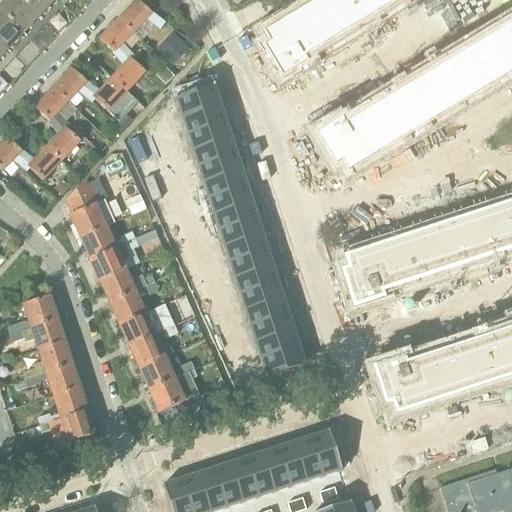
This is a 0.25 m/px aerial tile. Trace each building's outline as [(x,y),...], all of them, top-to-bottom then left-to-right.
[(5,0),(0,6),(0,98),(92,0),(5,0)] [(319,0),(262,34),(268,45),(262,49),(281,81),(307,65),(304,60),(403,0),(319,0)] [(119,19),(118,20),(133,34),(147,19),(160,29),(165,24),(152,13),(151,14),(136,1),(137,3),(120,21),(119,19)] [(123,44),(133,34),(118,20),(119,22),(102,40),(101,39),(100,40),(114,53),(113,54),(118,60),(128,51),(123,44)] [(341,121),(315,137),(334,169),(341,165),(347,176),(511,76),(511,25),(345,126),(341,121)] [(157,50),(173,66),(188,50),(172,34),(157,50)] [(134,58),(128,51),(118,60),(125,68),(114,80),(112,78),(111,79),(126,93),(145,73),(132,61),(134,58)] [(54,88),(53,89),(67,102),(77,92),(84,97),(92,87),(86,82),(85,83),(71,70),(70,70),(72,72),(55,90),(54,88)] [(197,77),(188,81),(192,91),(201,87),(197,77)] [(126,93),(111,79),(111,80),(112,81),(104,90),(101,93),(92,87),(84,97),(92,103),(95,100),(108,112),(126,93)] [(212,87),(173,100),(179,120),(219,107),(212,87)] [(34,108),(49,122),(48,123),(52,128),(62,119),(57,113),(67,102),(53,89),(54,91),(36,109),(35,107),(34,108)] [(219,107),(179,120),(185,138),(225,125),(219,107)] [(120,123),(116,127),(122,133),(132,123),(126,116),(120,123)] [(162,116),(152,120),(154,128),(165,124),(162,116)] [(46,148),(61,162),(79,142),(66,130),(69,127),(62,119),(52,128),(59,137),(48,149),(46,147),(46,148)] [(225,125),(185,138),(190,154),(230,141),(225,125)] [(0,170),(2,172),(12,161),(19,166),(27,156),(21,152),(20,152),(6,138),(5,139),(6,141),(5,143),(0,147),(0,170)] [(230,141),(190,154),(196,170),(235,157),(230,141)] [(137,145),(126,150),(129,157),(140,153),(137,145)] [(61,162),(46,148),(45,148),(47,150),(35,162),(27,156),(19,166),(27,172),(30,169),(43,181),(61,162)] [(140,153),(129,157),(133,165),(143,160),(140,153)] [(235,157),(196,170),(201,186),(240,173),(235,157)] [(240,173),(201,186),(206,202),(246,189),(240,173)] [(151,176),(140,181),(143,188),(154,183),(151,176)] [(67,201),(66,201),(73,216),(69,217),(79,239),(105,228),(105,227),(114,223),(104,201),(96,205),(85,182),(84,183),(67,201)] [(68,188),(62,183),(55,190),(61,196),(68,188)] [(154,183),(143,188),(147,196),(157,191),(154,183)] [(246,189),(206,202),(211,218),(251,205),(246,189)] [(349,271),(342,273),(353,309),(382,299),(380,293),(511,250),(511,204),(345,259),(349,271)] [(251,205),(211,218),(217,234),(256,221),(251,205)] [(164,207),(154,211),(157,219),(168,214),(164,207)] [(168,214),(157,219),(161,227),(171,222),(168,214)] [(256,221),(217,234),(222,250),(261,237),(256,221)] [(105,228),(79,239),(89,261),(115,250),(105,228)] [(132,234),(120,240),(123,247),(135,242),(132,234)] [(261,237),(222,250),(227,266),(266,253),(261,237)] [(178,238),(168,242),(171,250),(182,245),(178,238)] [(135,242),(123,247),(126,254),(127,254),(138,249),(135,242)] [(182,245),(171,250),(175,257),(185,253),(182,245)] [(115,250),(89,261),(99,283),(125,272),(120,262),(128,258),(127,254),(126,254),(123,247),(115,250)] [(266,253),(227,266),(232,282),(272,269),(266,253)] [(192,268),(182,273),(185,281),(196,276),(192,268)] [(272,269),(232,282),(238,298),(277,285),(272,269)] [(125,272),(99,283),(109,305),(135,293),(135,294),(142,290),(146,289),(143,282),(142,278),(130,284),(125,272)] [(196,276),(185,281),(188,288),(199,283),(196,276)] [(151,278),(143,282),(146,289),(155,285),(151,278)] [(146,289),(142,290),(146,298),(158,292),(155,285),(146,289)] [(277,285),(238,298),(243,313),(282,301),(277,285)] [(135,293),(109,305),(119,327),(145,315),(135,294),(135,293)] [(7,329),(9,336),(57,320),(50,298),(23,306),(29,324),(22,324),(7,329)] [(206,299),(196,304),(199,312),(209,307),(206,299)] [(282,301),(243,313),(248,329),(287,317),(282,301)] [(145,315),(119,327),(129,349),(162,334),(174,328),(164,307),(145,316),(145,315)] [(209,307),(199,312),(202,319),(213,314),(209,307)] [(11,318),(8,311),(0,313),(0,318),(1,322),(11,318)] [(287,317),(248,329),(253,345),(293,333),(287,317)] [(57,320),(9,336),(12,345),(24,341),(25,345),(35,341),(38,352),(65,343),(57,320)] [(174,328),(162,334),(165,341),(166,340),(177,335),(174,328)] [(220,330),(209,335),(213,342),(223,338),(220,330)] [(403,362),(374,371),(385,407),(392,404),(396,416),(511,378),(511,332),(405,367),(403,362)] [(293,333),(253,345),(259,361),(298,348),(293,333)] [(162,334),(129,349),(139,371),(173,355),(166,340),(165,341),(162,334)] [(223,338),(213,342),(216,350),(227,345),(223,338)] [(38,378),(46,375),(72,366),(65,343),(38,352),(42,363),(32,367),(33,371),(21,374),(24,382),(38,378)] [(298,348),(259,361),(265,381),(304,368),(298,348)] [(173,355),(139,371),(148,393),(181,378),(177,370),(179,369),(173,355)] [(234,361),(223,366),(227,373),(237,368),(234,361)] [(179,369),(177,370),(181,378),(194,372),(190,364),(179,369)] [(73,369),(72,366),(46,375),(38,378),(24,382),(27,390),(40,386),(39,383),(48,380),(53,398),(80,389),(73,369)] [(237,368),(227,373),(230,381),(241,376),(237,368)] [(181,378),(148,393),(158,415),(199,396),(192,381),(197,378),(194,372),(181,378)] [(49,415),(36,419),(39,427),(40,427),(87,412),(80,389),(53,398),(57,409),(48,412),(49,415)] [(69,443),(95,435),(87,412),(40,427),(43,435),(51,432),(58,453),(71,448),(69,443)] [(328,433),(308,440),(321,479),(340,473),(328,433)] [(308,440),(292,445),(305,484),(321,479),(308,440)] [(488,451),(484,440),(469,444),(472,456),(488,451)] [(292,445),(276,450),(289,490),(305,484),(292,445)] [(276,450),(260,455),(273,495),(289,490),(276,450)] [(260,455),(244,461),(257,500),(273,495),(260,455)] [(244,461),(228,466),(241,505),(257,500),(244,461)] [(228,466),(212,471),(225,511),(241,505),(228,466)] [(495,472),(439,490),(446,511),(461,511),(465,505),(474,509),(475,511),(511,511),(511,470),(496,476),(495,472)] [(212,471),(197,476),(208,511),(220,511),(225,511),(212,471)] [(208,511),(197,476),(181,481),(190,511),(208,511)] [(190,511),(181,481),(161,488),(169,511),(190,511)] [(334,491),(326,493),(330,504),(337,502),(334,491)] [(326,493),(318,496),(322,507),(330,504),(326,493)] [(305,511),(302,501),(294,504),(296,511),(305,511)]
